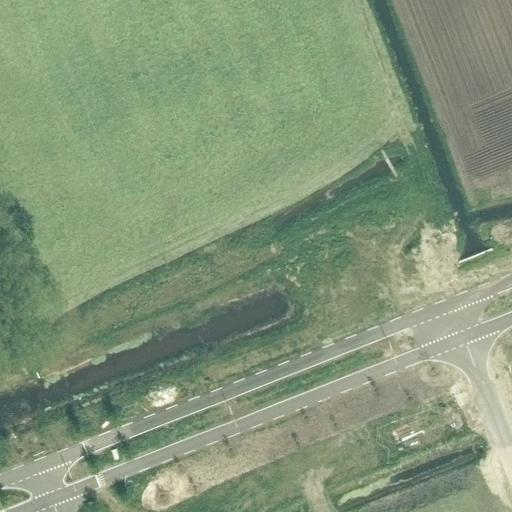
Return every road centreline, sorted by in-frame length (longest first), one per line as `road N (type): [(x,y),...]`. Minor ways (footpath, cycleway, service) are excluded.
road 1 (secondary): [(50,499),(462,337)]
road 2 (secondary): [(448,305),(36,466)]
road 3 (residential): [(511,466),(462,337)]
